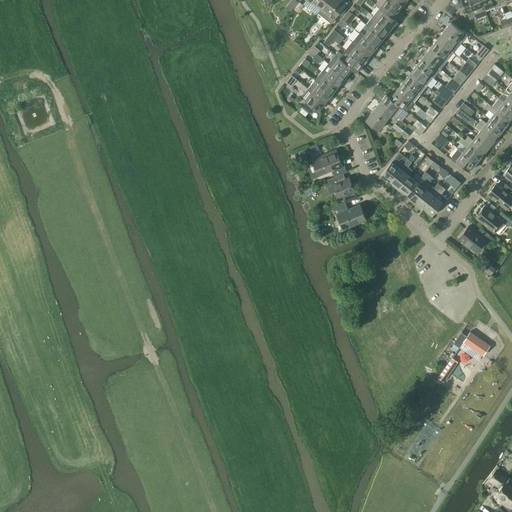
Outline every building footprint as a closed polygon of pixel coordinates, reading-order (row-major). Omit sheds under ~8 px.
[(322,8),(328,0),(306,0),(312,4),(314,2),(321,8),(322,8)] [(331,23),(333,21),(334,21),(339,14),(341,16),(348,8),(345,6),(347,4),(342,0),(328,0),(322,8),(321,8),(317,12),(331,23)] [(379,0),(379,1),(376,4),(380,8),(381,8),(394,18),(395,17),(395,16),(400,9),(388,0),(379,0)] [(388,0),(400,9),(406,3),(407,1),(408,1),(405,0),(388,0)] [(481,0),(462,0),(470,20),(476,18),(476,20),(487,15),(485,11),(481,0)] [(499,0),(481,0),(485,11),(495,7),(496,10),(503,7),(499,0)] [(294,9),(298,12),(304,5),(299,2),(294,9)] [(450,4),(445,9),(452,15),(456,9),(450,4)] [(378,11),(374,16),(391,30),(396,23),(397,23),(398,21),(394,18),(381,8),(380,8),(378,11)] [(349,10),(342,19),(343,19),(348,23),(354,14),(349,10)] [(370,21),(367,24),(385,39),(386,37),(385,37),(391,30),(374,16),(370,21)] [(342,19),(339,24),(344,28),(348,23),(343,19),(342,19)] [(500,22),(503,28),(510,26),(507,19),(500,22)] [(445,31),(462,44),(468,35),(452,22),(445,31)] [(367,24),(364,28),(368,31),(365,36),(364,36),(377,47),(383,40),(385,39),(367,24)] [(329,36),(334,40),(339,34),(334,29),(329,36)] [(438,39),(454,52),(455,53),(462,44),(445,31),(438,39)] [(361,33),(354,41),(358,45),(370,55),(371,55),(373,54),(372,53),(375,49),(377,47),(364,36),(361,33)] [(329,46),(334,40),(329,36),(324,42),(329,46)] [(438,39),(431,47),(447,60),(454,52),(438,39)] [(354,41),(347,50),(351,53),(362,62),(364,63),(369,57),(370,57),(371,56),(371,55),(370,55),(358,45),(354,41)] [(483,45),(475,55),(481,60),(487,53),(487,52),(489,49),(484,45),(483,45)] [(425,56),(441,69),(447,60),(431,47),(425,56)] [(339,51),(336,55),(340,58),(353,69),(355,70),(357,73),(359,71),(358,70),(364,64),(364,63),(362,62),(351,53),(347,50),(343,55),(339,51)] [(333,58),(329,63),(346,77),(352,70),(352,71),(353,69),(340,58),(336,55),(333,58)] [(418,64),(434,77),(441,69),(425,56),(418,64)] [(305,58),(302,62),(308,66),(311,62),(306,58),(305,58)] [(470,58),(467,62),(469,64),(474,68),(477,65),(472,60),(470,58)] [(467,62),(461,69),(469,75),(474,68),(469,64),(467,62)] [(325,68),(322,72),(340,86),(341,84),(346,77),(329,63),(325,68)] [(411,73),(427,86),(434,77),(418,64),(411,73)] [(504,71),(495,64),(491,69),(500,76),(504,71)] [(487,74),(496,82),(501,76),(500,76),(491,69),(487,74)] [(320,75),(316,80),(332,93),(333,94),(338,87),(339,88),(340,86),(322,72),(320,75)] [(417,91),(420,94),(427,86),(411,73),(404,81),(417,91)] [(492,86),(496,82),(487,74),(483,79),(492,86)] [(289,79),(286,83),(290,86),(296,79),(292,75),(289,79)] [(312,85),(309,89),(324,101),(327,103),(328,101),(327,101),(333,94),(332,93),(316,80),(312,85)] [(421,94),(420,94),(417,91),(404,81),(398,90),(414,102),(414,103),(421,94)] [(453,84),(449,89),(454,93),(458,89),(461,85),(456,81),(453,84)] [(480,82),(475,89),(479,92),(484,85),(480,83),(480,82)] [(303,84),(300,88),(306,92),(302,97),(307,101),(302,107),(312,115),(317,109),(319,111),(325,104),(327,103),(324,101),(309,89),(303,84)] [(438,94),(448,102),(453,96),(443,88),(438,94)] [(399,105),(403,108),(407,111),(414,102),(398,90),(391,98),(399,105)] [(511,94),(506,90),(503,93),(508,97),(504,102),(511,107),(511,94)] [(387,95),(380,103),(393,113),(396,116),(399,113),(403,108),(399,105),(391,98),(387,94),(387,95)] [(442,108),(448,102),(438,94),(433,101),(442,108)] [(493,106),(510,120),(511,117),(511,107),(504,102),(500,98),(493,106)] [(380,103),(373,112),(386,122),(390,117),(394,120),(396,116),(393,113),(380,103)] [(460,108),(469,115),(471,117),(475,111),(464,103),(460,108)] [(494,114),(491,119),(504,129),(508,124),(508,123),(510,120),(493,106),(488,103),(485,106),(494,114)] [(430,106),(426,112),(429,115),(434,119),(437,115),(436,115),(438,112),(430,106)] [(466,120),(469,115),(460,108),(456,113),(466,120)] [(379,130),(386,122),(373,112),(366,120),(379,130)] [(426,112),(423,115),(431,122),(434,119),(429,115),(426,112)] [(479,123),(497,137),(499,135),(500,134),(504,129),(491,119),(487,123),(482,119),(479,123)] [(481,131),(477,135),(491,146),(495,141),(495,140),(497,137),(479,123),(476,127),(481,131)] [(414,124),(411,128),(415,131),(421,136),(424,132),(418,128),(414,124)] [(440,133),(435,139),(445,147),(450,141),(445,138),(449,134),(444,130),(441,134),(440,133)] [(487,151),(491,146),(477,135),(473,140),(469,136),(466,140),(483,154),(485,151),(487,151)] [(477,163),(481,158),(481,156),(483,154),(466,140),(463,138),(460,142),(467,148),(464,152),(477,163)] [(413,143),(408,139),(403,145),(409,149),(413,143)] [(473,168),(477,163),(464,152),(459,148),(452,157),(469,171),(472,168),(473,168)] [(336,177),(344,173),(347,172),(345,165),(343,166),(337,151),(313,161),(319,176),(334,170),(336,177)] [(405,164),(391,181),(394,183),(394,185),(399,189),(410,175),(405,171),(415,159),(411,156),(405,164)] [(392,162),(382,175),(387,179),(389,179),(391,181),(405,164),(401,161),(396,157),(392,162)] [(431,165),(434,161),(429,157),(421,168),(426,172),(431,165)] [(434,161),(431,165),(437,170),(440,166),(434,161)] [(339,198),(355,191),(350,177),(346,179),(344,173),(336,177),(325,181),(328,187),(333,185),(339,198)] [(410,175),(399,189),(404,193),(405,193),(408,195),(422,177),(418,174),(414,179),(410,175)] [(422,177),(408,195),(410,197),(411,198),(416,202),(430,184),(426,180),(422,177)] [(430,184),(416,202),(421,206),(422,206),(425,208),(442,186),(438,183),(434,187),(430,184)] [(503,189),(497,184),(489,194),(507,209),(511,203),(511,188),(506,184),(503,189)] [(442,186),(425,208),(427,210),(427,212),(433,216),(444,202),(439,198),(446,189),(442,186)] [(349,209),(346,202),(333,207),(336,215),(338,214),(344,229),(367,220),(360,204),(349,209)] [(510,227),(511,223),(511,220),(496,208),(493,212),(485,206),(477,216),(496,232),(503,222),(510,227)] [(477,233),(469,226),(460,238),(465,242),(464,244),(470,248),(471,247),(477,252),(486,240),(489,242),(493,237),(481,228),(477,233)] [(454,343),(451,347),(456,350),(458,347),(460,348),(464,342),(483,356),(490,345),(471,331),(467,337),(462,333),(461,333),(455,341),(454,343)] [(500,487),(506,477),(496,471),(490,480),(500,487)] [(511,505),(511,487),(506,483),(498,494),(507,500),(505,501),(511,505)]
